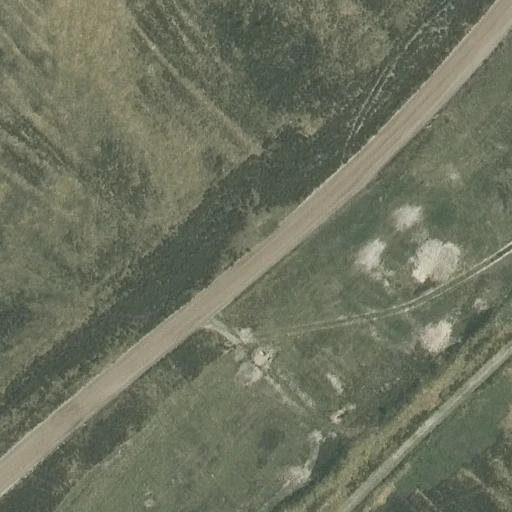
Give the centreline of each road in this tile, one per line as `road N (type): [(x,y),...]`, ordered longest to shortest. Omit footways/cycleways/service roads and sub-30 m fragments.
road 1 (track): [(511,11),(350,184),(0,480)]
road 2 (track): [(342,511),(511,349)]
